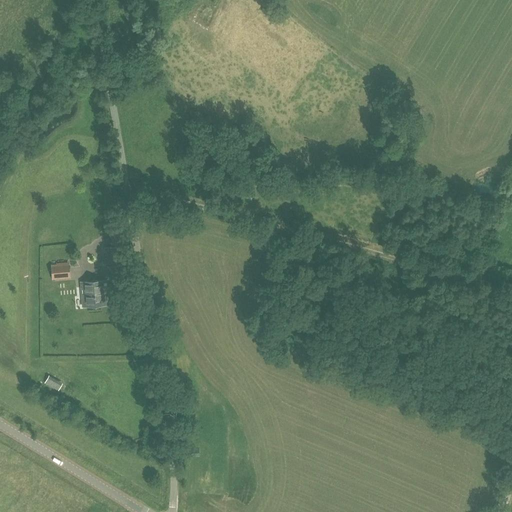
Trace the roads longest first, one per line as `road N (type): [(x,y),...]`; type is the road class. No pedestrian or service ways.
road 1 (unclassified): [(172,511),(172,464),(92,0)]
road 2 (track): [(127,191),(511,284)]
road 3 (tertiary): [(140,511),(0,427)]
road 4 (track): [(280,0),(381,72)]
